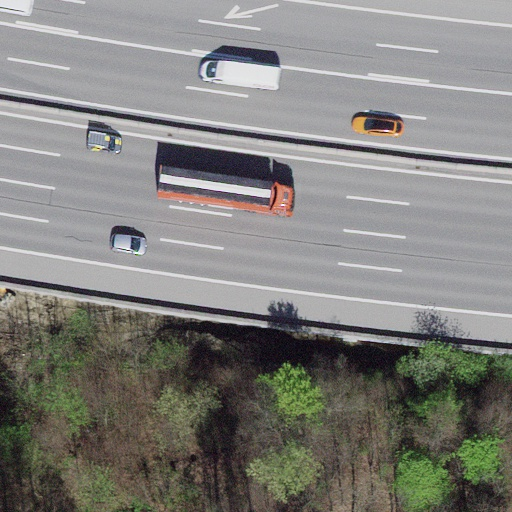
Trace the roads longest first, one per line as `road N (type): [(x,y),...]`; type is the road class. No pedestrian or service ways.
road 1 (motorway): [(511,91),(0,20)]
road 2 (motorway): [(0,180),(511,249)]
